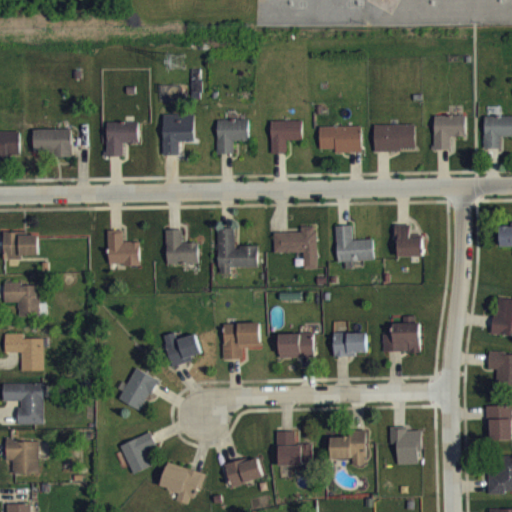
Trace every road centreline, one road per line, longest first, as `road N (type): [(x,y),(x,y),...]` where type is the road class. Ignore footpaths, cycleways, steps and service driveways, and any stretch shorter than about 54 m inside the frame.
road 1 (residential): [(0,193),(511,184)]
road 2 (residential): [(462,185),(454,511)]
road 3 (residential): [(453,388),(235,394),(206,413)]
